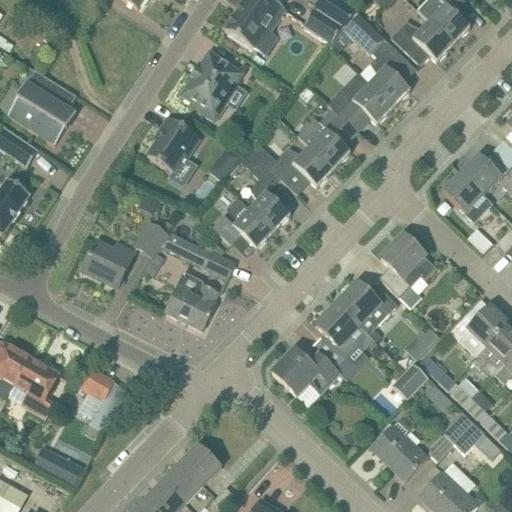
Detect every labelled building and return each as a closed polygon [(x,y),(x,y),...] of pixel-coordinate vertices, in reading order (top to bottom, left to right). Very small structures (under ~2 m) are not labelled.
[(121,0),(138,12),(146,0),(121,0)] [(282,9),(267,0),(247,0),(225,34),(253,53),(266,33),(271,37),(271,36),(286,14),(281,11),(282,9)] [(323,0),(315,12),(344,31),(345,32),(357,14),(334,0),(323,0)] [(386,13),(397,0),(374,0),(374,1),(386,13)] [(431,0),(417,14),(429,25),(454,49),(470,32),(455,17),(466,5),(460,0),(431,0)] [(332,49),(344,31),(315,12),(303,30),(332,49)] [(385,43),(359,18),(345,34),(370,59),(385,43)] [(437,66),(454,49),(429,25),(421,34),(409,27),(406,25),(390,42),(420,70),(430,60),(437,66)] [(210,57),(183,99),(199,109),(197,111),(215,123),(225,107),(236,114),(247,96),(235,88),(241,78),(210,57)] [(369,88),(394,111),(410,94),(376,62),(370,68),(378,79),(369,88)] [(69,112),(77,100),(36,74),(8,119),(55,149),(66,132),(67,133),(77,117),(69,112)] [(333,113),(357,136),(370,122),(377,129),(394,111),(369,88),(358,77),(328,108),(333,113)] [(283,90),(280,95),(281,101),(287,104),(292,95),(283,90)] [(309,151),(334,174),(350,157),(343,150),(357,136),(333,113),(319,127),(314,123),(298,140),(309,151)] [(157,145),(148,159),(173,176),(169,182),(183,191),(197,170),(187,163),(200,142),(168,121),(160,134),(163,136),(157,145)] [(0,137),(0,152),(27,171),(39,154),(5,131),(0,137)] [(479,158),(461,177),(483,199),(511,168),(511,161),(499,149),(498,150),(499,151),(486,165),(479,158)] [(229,151),(212,171),(225,181),(242,161),(229,151)] [(334,174),(309,151),(301,159),(289,152),(270,172),(281,183),(298,199),(298,198),(296,196),(308,183),(317,192),(334,174)] [(270,172),(265,168),(252,183),(256,187),(267,197),(281,183),(270,172)] [(464,219),(474,228),(493,208),(483,199),(461,177),(443,196),(465,217),(464,219)] [(0,236),(4,239),(31,199),(7,184),(0,194),(0,236)] [(258,205),(250,213),(274,237),(291,219),(267,197),(256,187),(250,193),(258,205)] [(257,254),(274,237),(250,213),(238,201),(226,214),(228,216),(213,232),(231,249),(241,238),(257,254)] [(445,206),(438,214),(443,220),(451,211),(446,206),(445,206)] [(161,232),(152,226),(136,250),(154,262),(158,257),(170,239),(167,237),(173,228),(167,223),(161,232)] [(511,249),(511,231),(496,247),(505,256),(511,249)] [(228,282),(235,268),(171,237),(165,251),(206,271),(228,282)] [(424,285),(436,272),(403,239),(381,263),(390,271),(379,282),(400,301),(410,290),(411,291),(420,281),(424,285)] [(118,247),(115,254),(97,245),(83,274),(117,292),(135,256),(118,247)] [(179,291),(166,316),(203,334),(209,322),(210,323),(212,319),(210,318),(215,309),(212,308),(218,296),(202,288),(203,286),(185,278),(183,278),(177,290),(179,291)] [(337,308),(369,339),(398,309),(375,287),(366,295),(358,287),(337,308)] [(362,355),(373,344),(369,339),(337,308),(317,330),(326,338),(313,352),(336,374),(340,369),(358,351),(362,355)] [(469,335),(486,351),(487,351),(508,329),(490,311),(476,326),(468,318),(450,337),(459,345),(469,335)] [(418,364),(441,338),(429,328),(406,354),(418,364)] [(486,369),(495,378),(511,360),(511,332),(508,329),(487,351),(486,351),(477,360),(472,365),(481,374),(486,369)] [(0,401),(6,405),(8,401),(15,389),(31,363),(1,346),(0,348),(0,401)] [(340,377),(336,374),(319,358),(319,359),(323,363),(314,372),(294,353),(272,376),(298,401),(311,388),(321,398),(340,377)] [(445,393),(452,385),(427,360),(419,368),(445,393)] [(511,360),(495,378),(504,387),(511,379),(511,360)] [(31,363),(15,389),(28,397),(21,410),(48,426),(58,409),(47,403),(60,380),(31,363)] [(428,382),(413,369),(393,390),(407,404),(428,382)] [(90,371),(79,389),(104,403),(114,386),(114,385),(90,371)] [(93,422),(90,428),(104,436),(128,395),(114,386),(104,403),(93,422)] [(464,411),(471,403),(455,388),(448,395),(464,411)] [(471,403),(464,411),(478,425),(486,418),(471,403)] [(454,447),(473,427),(462,416),(443,437),(454,447)] [(386,467),(405,486),(428,462),(405,440),(414,431),(414,426),(407,419),(402,419),(393,428),(394,429),(373,450),(385,461),(387,460),(390,463),(386,467)] [(499,445),(506,438),(489,421),(481,428),(499,445)] [(484,438),(473,427),(454,447),(465,458),(484,438)] [(511,435),(508,439),(506,438),(499,445),(511,457),(511,435)] [(180,468),(203,490),(222,471),(199,449),(180,468)] [(45,451),(35,469),(63,484),(73,490),(82,474),(83,471),(45,451)] [(180,468),(163,486),(186,508),(203,490),(180,468)] [(445,478),(438,484),(423,497),(434,509),(436,507),(439,510),(437,511),(474,511),(477,509),(445,478)] [(0,482),(0,511),(24,511),(32,497),(1,481),(0,482)] [(182,511),(186,508),(163,486),(146,504),(153,511),(182,511)] [(216,502),(224,509),(234,498),(226,491),(216,502)] [(216,502),(206,511),(220,511),(224,509),(216,502)]
